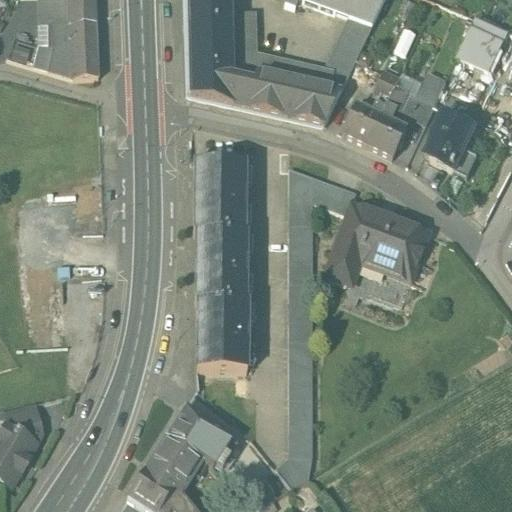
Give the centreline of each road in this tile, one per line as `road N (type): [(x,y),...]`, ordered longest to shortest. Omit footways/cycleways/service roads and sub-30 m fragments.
road 1 (secondary): [(61,511),(120,407),(137,344),(149,194),(146,110)]
road 2 (residential): [(146,110),(326,147),(410,192),(486,263)]
